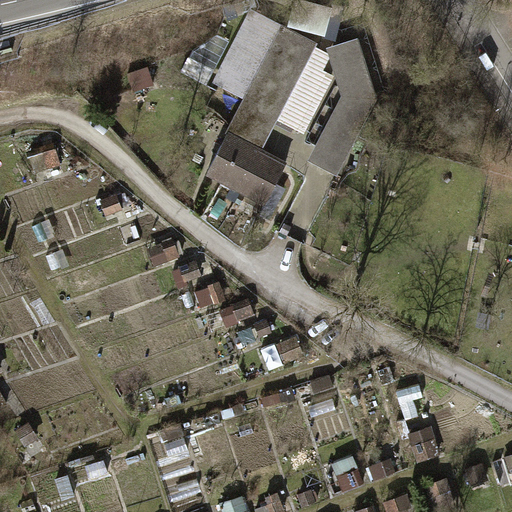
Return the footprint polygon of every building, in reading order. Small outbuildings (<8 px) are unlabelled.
[(334,7),(298,0),(297,0),(292,28),(328,35),(334,7)] [(202,174),(268,209),(289,170),(261,155),(279,121),(307,136),(339,77),(331,73),(340,56),(252,9),(211,84),(241,101),(202,174)] [(360,90),(325,158),(344,168),(383,92),(378,44),(356,47),(360,90)] [(60,168),(52,147),(32,155),(40,175),(60,168)] [(92,172),(87,178),(99,187),(104,181),(92,172)] [(124,213),(118,197),(100,203),(106,219),(124,213)] [(163,254),(151,258),(155,268),(179,258),(172,241),(159,245),(163,254)] [(194,263),(178,269),(184,285),(200,279),(194,263)] [(86,273),(72,278),(80,299),(94,294),(86,273)] [(164,288),(150,293),(153,302),(168,297),(164,288)] [(190,291),(176,296),(182,311),(196,306),(190,291)] [(248,302),(220,313),(226,328),(254,318),(248,302)] [(247,349),(275,339),(268,322),(241,332),(247,349)] [(283,370),(306,361),(298,339),(274,347),(283,370)] [(111,352),(98,359),(109,377),(121,370),(111,352)] [(169,359),(158,363),(162,374),(173,370),(169,359)] [(328,379),(311,384),(315,397),(332,392),(328,379)] [(421,379),(395,388),(398,398),(425,389),(421,379)] [(283,388),(260,396),(262,404),(286,396),(283,388)] [(0,391),(0,411),(9,406),(0,391)] [(165,391),(156,393),(162,412),(170,409),(165,391)] [(245,402),(223,409),(226,420),(248,413),(245,402)] [(217,410),(194,417),(198,429),(221,421),(217,410)] [(27,423),(16,428),(30,455),(41,450),(27,423)] [(180,425),(161,431),(164,440),(183,434),(180,425)] [(431,429),(407,437),(416,467),(441,459),(431,429)] [(486,460),(469,466),(477,491),(494,486),(486,460)] [(391,463),(370,470),(375,483),(395,476),(391,463)] [(64,465),(43,472),(47,484),(68,477),(64,465)] [(359,466),(337,473),(345,498),(367,490),(359,466)] [(449,474),(426,482),(436,511),(439,511),(459,506),(449,474)] [(134,479),(121,482),(124,493),(137,489),(134,479)] [(82,490),(86,502),(111,494),(107,482),(82,490)] [(67,484),(42,492),(46,505),(71,496),(67,484)] [(311,490),(297,494),(302,511),(316,506),(311,490)] [(410,490),(382,499),(386,511),(412,511),(416,511),(410,490)] [(291,511),(288,502),(256,511),(291,511)] [(375,511),(373,503),(348,511),(375,511)]
